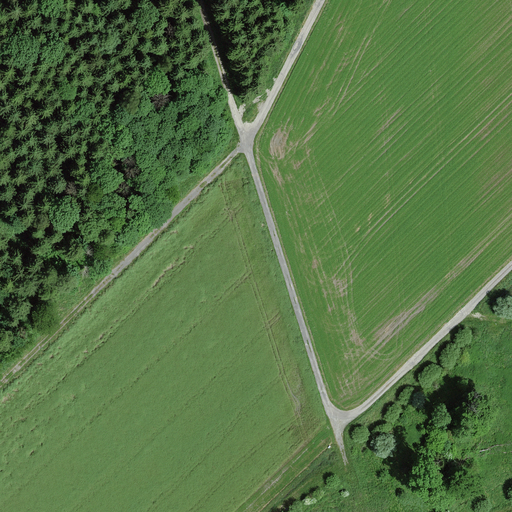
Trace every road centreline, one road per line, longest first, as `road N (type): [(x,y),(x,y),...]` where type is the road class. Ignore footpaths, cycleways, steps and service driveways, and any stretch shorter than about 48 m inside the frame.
road 1 (track): [(358,507),(201,0)]
road 2 (track): [(335,424),(361,409),(511,266)]
road 3 (track): [(323,0),(247,147)]
